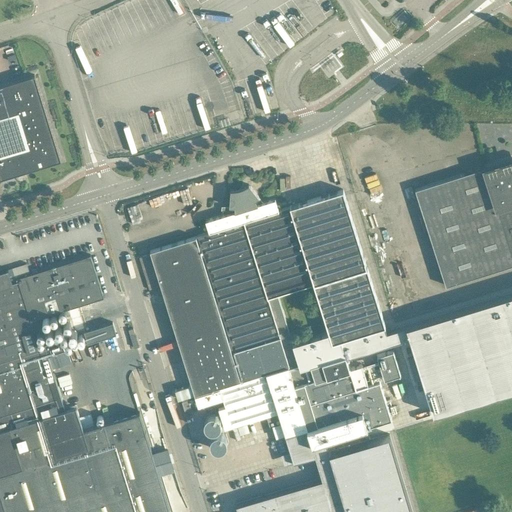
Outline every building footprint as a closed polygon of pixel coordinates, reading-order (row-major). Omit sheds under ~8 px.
[(35,74),(0,84),(0,177),(18,172),(61,159),(35,74)] [(511,160),(486,169),(485,166),(464,173),(415,188),(446,285),(511,264),(511,160)] [(363,367),(362,364),(350,367),(341,339),(385,325),(343,189),(290,205),(290,206),(279,209),(275,198),(258,204),(255,200),(259,197),(250,185),(250,186),(248,187),(246,188),(243,189),(241,190),(238,191),(236,191),(233,191),(231,191),(230,191),(229,206),(229,213),(206,220),(209,231),(198,235),(196,236),(150,250),(168,306),(168,307),(192,384),(175,389),(178,399),(181,398),(219,386),(220,387),(195,394),(198,405),(223,397),(226,406),(218,408),(225,429),(267,416),(270,425),(272,424),(281,422),(285,434),(285,435),(307,428),(312,443),(326,439),(367,426),(391,419),(380,380),(374,382),(368,384),(365,373),(368,372),(366,366),(363,367)] [(150,253),(139,257),(149,289),(160,286),(150,253)] [(0,511),(170,511),(139,411),(144,429),(110,439),(105,424),(106,423),(106,422),(94,425),(88,406),(77,409),(66,412),(65,408),(48,355),(67,349),(64,337),(44,343),(45,345),(38,347),(34,333),(66,322),(65,318),(43,325),(40,317),(67,308),(104,297),(91,254),(29,274),(28,274),(29,277),(19,281),(19,280),(13,282),(11,276),(9,268),(0,271),(0,511)] [(385,325),(341,339),(347,356),(410,337),(433,413),(511,388),(511,292),(387,331),(385,325)] [(113,322),(84,331),(88,342),(117,333),(113,322)] [(393,350),(377,356),(384,379),(401,374),(393,350)] [(182,401),(184,410),(191,408),(188,400),(182,401)] [(412,511),(390,434),(330,451),(326,439),(312,443),(322,478),(236,504),(237,506),(239,505),(240,511),(412,511)]
